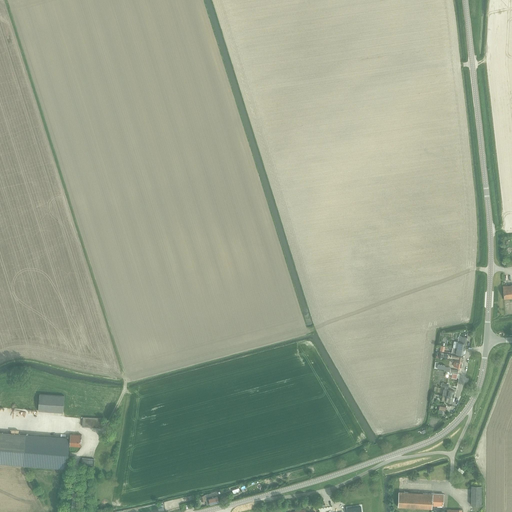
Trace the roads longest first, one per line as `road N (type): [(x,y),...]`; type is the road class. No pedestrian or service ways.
road 1 (tertiary): [(194,511),(427,442),(468,407),(485,351)]
road 2 (tertiary): [(486,340),(490,228),(464,0)]
